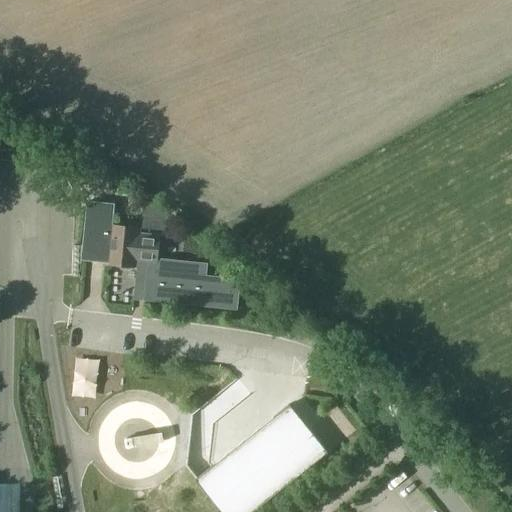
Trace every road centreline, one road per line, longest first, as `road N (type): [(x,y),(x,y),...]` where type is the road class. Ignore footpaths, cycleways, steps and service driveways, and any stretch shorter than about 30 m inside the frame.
road 1 (unclassified): [(460,511),(391,420),(336,365),(258,335),(0,314)]
road 2 (unknown): [(73,511),(59,201),(48,184),(28,180),(8,182),(0,204)]
